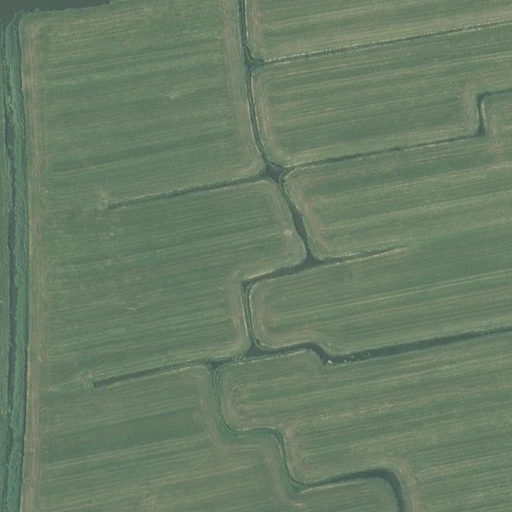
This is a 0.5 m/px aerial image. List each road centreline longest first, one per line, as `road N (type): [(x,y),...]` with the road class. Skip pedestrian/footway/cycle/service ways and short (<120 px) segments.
road 1 (residential): [(261,0),(273,116),(359,299)]
road 2 (unclassified): [(172,335),(359,299)]
road 3 (unclassified): [(0,362),(76,360),(172,335)]
road 4 (unclassified): [(172,335),(0,338)]
road 5 (residential): [(359,299),(511,272)]
road 6 (residential): [(511,348),(392,370)]
